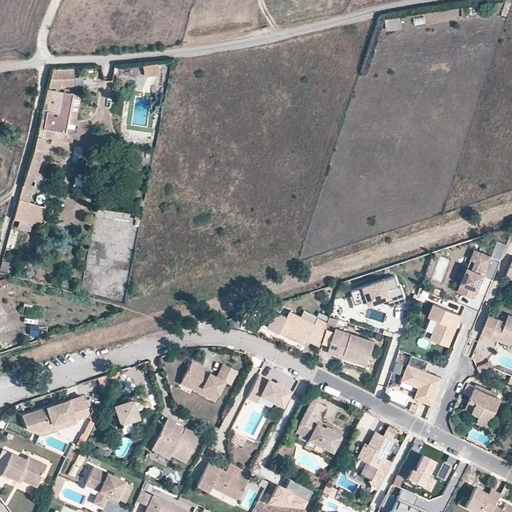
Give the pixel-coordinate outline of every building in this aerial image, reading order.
[(385,17),(386,29),(400,28),(399,16),(385,17)] [(158,62),(144,63),(145,76),(160,74),(158,62)] [(52,69),(50,79),(52,79),(53,87),(72,86),(72,67),(52,69)] [(23,186),(22,185),(19,197),(13,219),(40,226),(45,207),(28,203),(43,148),(44,138),(42,137),(44,129),(65,132),(69,104),(71,94),(47,89),(42,111),(46,112),(45,119),(40,118),(34,146),(23,186)] [(42,137),(44,138),(72,142),(78,106),(69,104),(65,132),(44,129),(42,137)] [(487,265),(491,256),(475,249),(466,272),(472,269),(474,264),(476,260),(487,265)] [(474,298),(483,275),(493,279),(501,260),(491,256),(487,265),(476,260),(474,264),(472,269),(466,272),(458,291),(474,298)] [(0,267),(0,269),(6,271),(8,262),(2,260),(0,267)] [(401,286),(398,275),(354,289),(358,302),(372,298),(373,303),(390,298),(392,305),(408,300),(403,285),(401,286)] [(461,315),(433,303),(428,316),(431,317),(438,320),(430,338),(449,346),(461,315)] [(320,346),(327,322),(317,316),(313,323),(290,311),(287,317),(280,332),(296,340),(297,338),(307,343),(308,340),(320,346)] [(278,334),(280,332),(287,317),(281,314),(273,318),(267,328),(278,334)] [(338,319),(329,316),(327,322),(336,325),(338,319)] [(489,316),(482,334),(491,338),(498,319),(489,316)] [(506,323),(498,319),(491,338),(499,341),(500,338),(511,343),(511,316),(509,316),(506,323)] [(430,338),(438,320),(431,317),(423,336),(430,338)] [(28,323),(28,334),(37,334),(37,323),(28,323)] [(328,352),(343,357),(344,354),(369,361),(375,341),(336,328),(328,352)] [(344,354),(343,357),(367,365),(369,361),(344,354)] [(430,404),(442,377),(424,370),(428,361),(412,354),(402,377),(420,384),(419,387),(417,391),(425,394),(422,401),(430,404)] [(230,384),(237,371),(223,363),(216,376),(203,370),(203,367),(192,361),(181,383),(214,400),(224,381),(230,384)] [(477,368),(479,374),(488,370),(485,364),(477,368)] [(276,383),(259,374),(247,397),(257,402),(260,395),(282,406),(289,390),(281,386),(276,383)] [(420,384),(402,377),(401,380),(419,387),(420,384)] [(476,401),(472,410),(480,414),(476,421),(488,426),(501,398),(498,397),(493,394),(486,391),(487,389),(476,384),(470,398),(476,401)] [(113,405),(119,425),(139,419),(136,409),(143,406),(144,408),(151,405),(145,387),(137,390),(139,393),(125,398),(126,400),(113,405)] [(498,397),(501,390),(496,388),(494,392),(493,394),(498,397)] [(422,401),(425,394),(417,391),(414,398),(422,401)] [(26,428),(32,431),(74,417),(76,420),(84,417),(87,412),(82,396),(22,415),(26,428)] [(465,408),(472,410),(476,401),(470,398),(465,408)] [(319,413),(322,415),(326,408),(312,400),(295,432),(307,438),(306,440),(315,444),(313,449),(321,453),(323,449),(331,453),(343,430),(327,422),(325,426),(315,421),(319,413)] [(415,412),(418,405),(412,403),(409,410),(415,412)] [(320,419),(322,415),(319,413),(315,421),(325,426),(327,422),(320,419)] [(369,425),(371,414),(362,414),(361,424),(369,425)] [(74,417),(32,431),(40,434),(76,423),(76,420),(74,417)] [(168,418),(152,449),(169,458),(171,455),(185,462),(199,434),(185,427),(182,432),(179,430),(180,427),(174,424),(175,421),(168,418)] [(241,446),(245,438),(233,431),(228,439),(241,446)] [(379,487),(390,467),(380,463),(392,441),(375,432),(368,445),(364,444),(357,457),(377,468),(370,483),(379,487)] [(0,451),(0,472),(9,452),(2,448),(0,451)] [(9,452),(0,472),(19,481),(20,479),(34,485),(42,466),(24,458),(9,452)] [(24,458),(42,466),(44,463),(26,455),(24,458)] [(434,461),(422,455),(414,471),(411,470),(407,480),(429,491),(434,481),(426,477),(434,461)] [(246,482),(251,473),(249,473),(229,462),(225,471),(246,482)] [(237,500),(246,482),(225,471),(209,463),(197,485),(208,491),(211,487),(237,500)] [(116,497),(124,481),(92,465),(85,480),(96,485),(97,489),(92,501),(101,505),(105,497),(107,493),(116,497)] [(310,489),(288,478),(283,487),(283,489),(275,485),(266,502),(301,506),(310,489)] [(96,485),(85,480),(84,483),(97,489),(96,485)] [(133,485),(124,481),(116,497),(124,502),(133,485)] [(490,511),(494,505),(499,494),(490,489),(486,496),(473,488),(464,506),(475,511),(490,511)] [(141,490),(137,501),(148,506),(153,495),(141,490)] [(190,511),(153,495),(148,506),(145,511),(190,511)] [(421,511),(397,501),(392,511),(421,511)] [(490,511),(511,511),(511,505),(506,503),(503,510),(494,505),(490,511)]
